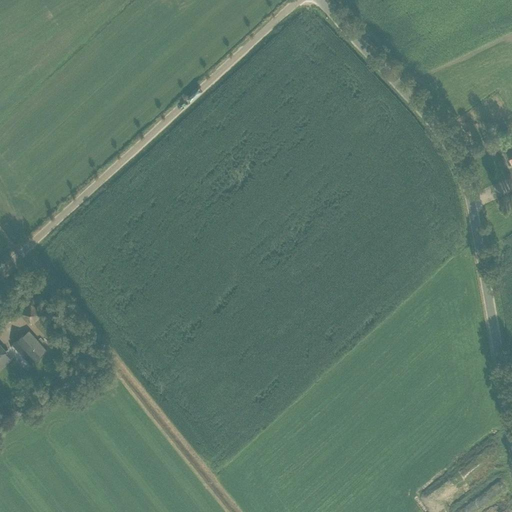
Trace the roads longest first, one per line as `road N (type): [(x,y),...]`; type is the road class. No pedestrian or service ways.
road 1 (unclassified): [(511,412),(478,224),(454,150),(320,0)]
road 2 (unclassified): [(0,270),(296,0)]
